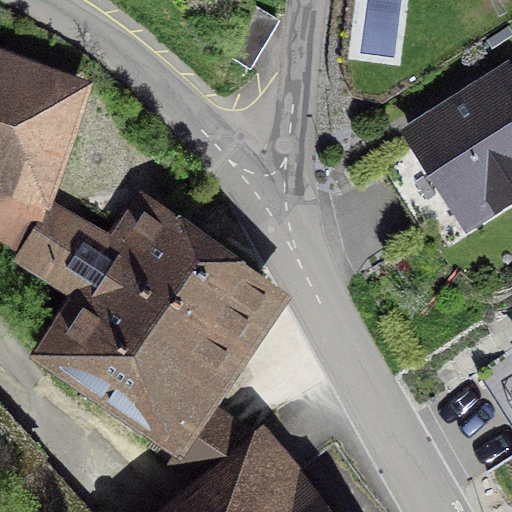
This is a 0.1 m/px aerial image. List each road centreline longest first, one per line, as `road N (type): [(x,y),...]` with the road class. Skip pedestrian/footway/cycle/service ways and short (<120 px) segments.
road 1 (unclassified): [(442,511),(276,194)]
road 2 (unclassified): [(276,194),(115,45),(43,0)]
road 3 (residential): [(276,194),(306,0)]
